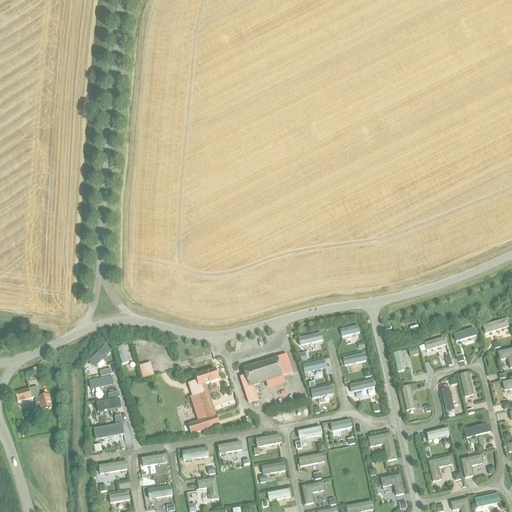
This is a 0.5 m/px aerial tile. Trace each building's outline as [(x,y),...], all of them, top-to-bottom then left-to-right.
[(495,353),(497,362),(505,360),(507,370),(511,369),(511,350),(511,349),(495,353)] [(281,377),(291,373),(285,355),(275,358),(276,358),(241,370),(243,376),(238,378),(247,404),(257,400),(252,386),(264,382),(281,376),(281,377)] [(20,380),(39,374),(37,368),(19,374),(20,380)] [(205,419),(186,426),(189,435),(218,426),(215,416),(214,416),(211,407),(204,385),(217,380),(213,370),(193,376),(195,382),(187,384),(191,398),(198,395),(202,410),(205,419)] [(511,380),(500,384),(502,392),(511,390),(511,391),(511,380)] [(36,405),(38,404),(37,398),(40,397),(37,387),(14,394),(16,403),(34,398),(36,405)] [(40,397),(37,398),(38,404),(40,412),(50,409),(47,395),(40,397)] [(508,404),(501,406),(503,412),(510,411),(508,404)] [(365,439),(367,449),(381,446),(385,463),(395,461),(389,434),(365,439)] [(509,435),(502,437),(503,444),(510,442),(509,435)] [(478,456),(458,461),(462,480),(471,477),(469,468),(481,465),(478,456)] [(447,458),(425,463),(430,484),(439,482),(436,470),(449,466),(447,458)] [(493,468),(486,470),(488,477),(495,475),(493,468)] [(375,470),(368,471),(369,478),(376,477),(375,470)] [(459,475),(452,476),(454,483),(461,482),(459,475)] [(400,477),(380,481),(382,489),(393,487),(395,498),(404,496),(400,477)] [(215,480),(196,483),(198,491),(208,490),(210,502),(218,500),(215,480)] [(301,488),(305,506),(313,504),(312,494),(324,492),(322,484),(301,488)] [(469,511),(467,501),(450,505),(452,511),(456,511),(461,511),(460,511),(469,511)]
